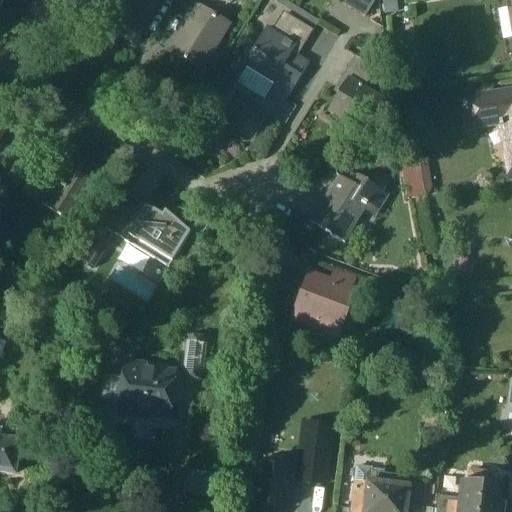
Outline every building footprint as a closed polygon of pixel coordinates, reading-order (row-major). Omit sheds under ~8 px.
[(76,18),(46,0),(25,0),(17,13),(62,41),(76,18)] [(46,0),(76,18),(87,0),(46,0)] [(165,0),(118,0),(110,14),(123,23),(120,29),(140,41),(165,0)] [(350,0),(344,11),(365,24),(378,3),(377,0),(350,0)] [(196,11),(168,58),(188,70),(191,64),(205,73),(229,32),(196,11)] [(314,38),(293,25),(281,43),(281,44),(280,45),(296,54),(302,58),(314,38)] [(281,43),(267,35),(250,62),(254,65),(248,75),(274,91),(276,92),(277,101),(287,107),(309,70),(293,60),(296,54),(280,45),(281,44),(281,43)] [(377,76),(356,64),(343,84),(348,87),(349,85),(365,95),(377,76)] [(274,91),(248,75),(239,89),(266,105),(274,91)] [(365,95),(349,85),(348,87),(329,118),(364,141),(385,107),(365,95)] [(511,98),(464,107),(469,134),(499,129),(499,133),(502,135),(509,174),(511,173),(511,98)] [(41,211),(41,212),(77,235),(108,186),(72,163),(41,211)] [(21,167),(8,187),(18,194),(31,174),(21,167)] [(342,196),(333,191),(310,228),(344,250),(350,240),(343,230),(348,222),(354,226),(362,213),(366,215),(366,214),(377,221),(389,202),(383,198),(366,188),(352,179),(342,196)] [(420,180),(410,181),(414,205),(424,203),(420,180)] [(40,181),(27,202),(41,211),(55,190),(40,181)] [(384,188),(374,182),(368,184),(366,188),(383,198),(385,194),(384,188)] [(146,214),(125,202),(105,236),(125,248),(146,214)] [(433,258),(424,203),(414,205),(424,260),(433,258)] [(163,223),(147,213),(146,214),(125,248),(124,249),(169,276),(190,240),(165,219),(163,223)] [(356,284),(334,275),(329,290),(350,298),(356,284)] [(311,284),(295,327),(317,335),(320,327),(337,333),(350,298),(329,290),(311,284)] [(205,348),(189,346),(184,384),(200,386),(205,348)] [(146,373),(125,370),(119,420),(168,426),(174,382),(145,379),(146,373)] [(303,432),(296,486),(324,490),(331,436),(303,432)] [(0,479),(15,482),(19,450),(1,447),(3,436),(0,435),(0,479)] [(287,466),(262,462),(260,476),(286,479),(287,466)] [(371,476),(357,474),(352,511),(365,511),(368,489),(369,489),(371,476)] [(260,476),(258,476),(253,510),(265,511),(285,511),(290,480),(286,479),(260,476)] [(470,476),(468,489),(462,488),(460,508),(459,511),(501,511),(504,493),(486,491),(487,478),(470,476)] [(369,489),(368,489),(365,511),(405,511),(408,494),(396,492),(397,483),(382,481),(381,490),(369,489)]
